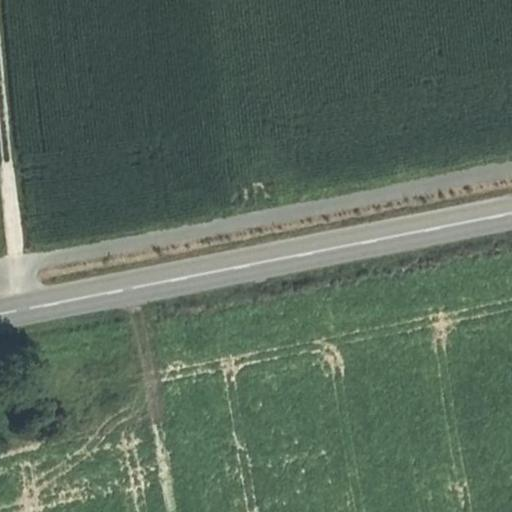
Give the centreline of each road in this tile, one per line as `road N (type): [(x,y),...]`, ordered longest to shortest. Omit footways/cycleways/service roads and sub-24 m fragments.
road 1 (secondary): [(0,313),(511,207)]
road 2 (track): [(0,71),(20,309)]
